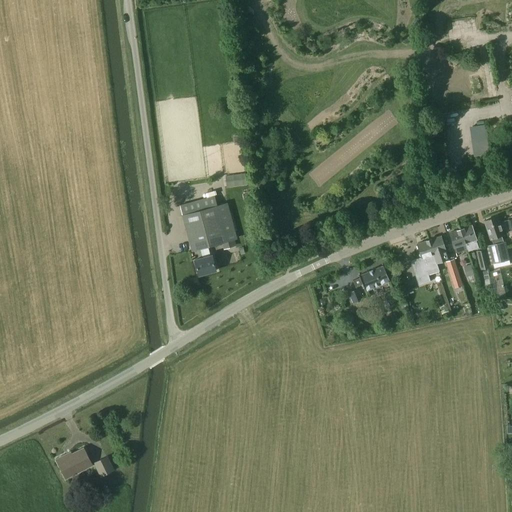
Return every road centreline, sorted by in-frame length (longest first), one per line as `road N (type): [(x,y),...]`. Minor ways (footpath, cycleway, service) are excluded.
road 1 (tertiary): [(177,344),(312,267),(511,192)]
road 2 (unclassified): [(177,344),(130,0)]
road 3 (tertiary): [(0,442),(164,352)]
